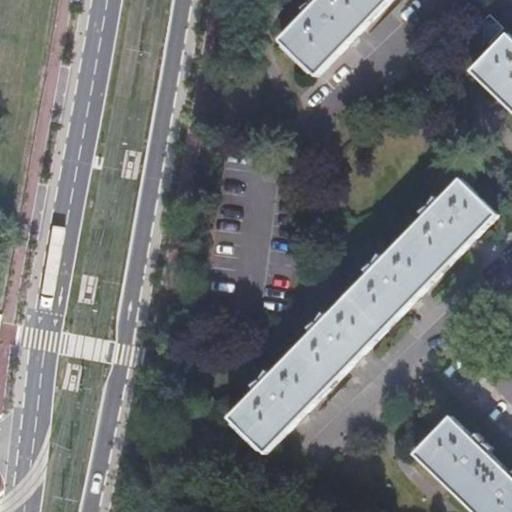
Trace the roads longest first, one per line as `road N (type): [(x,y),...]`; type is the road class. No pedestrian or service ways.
road 1 (primary): [(89,511),(183,0)]
road 2 (primary): [(105,0),(21,511)]
road 3 (residential): [(449,321),(306,457)]
road 4 (residential): [(440,0),(347,83)]
